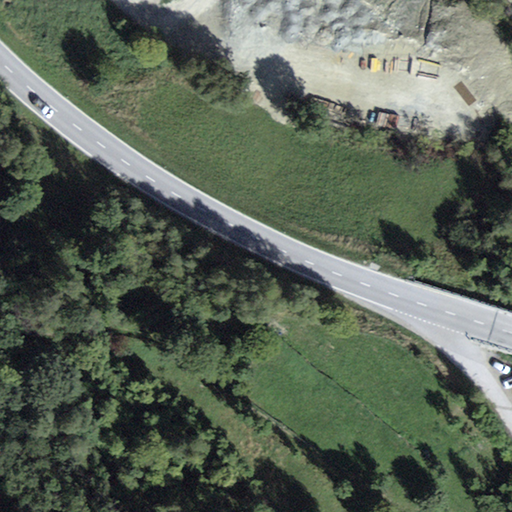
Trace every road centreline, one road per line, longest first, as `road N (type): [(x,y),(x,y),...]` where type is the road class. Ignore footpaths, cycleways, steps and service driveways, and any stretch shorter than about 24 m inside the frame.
road 1 (secondary): [(0,61),(99,144),(226,222),(304,261),(511,334)]
road 2 (track): [(459,0),(470,47),(463,71),(435,88),(236,63),(166,30),(127,0)]
